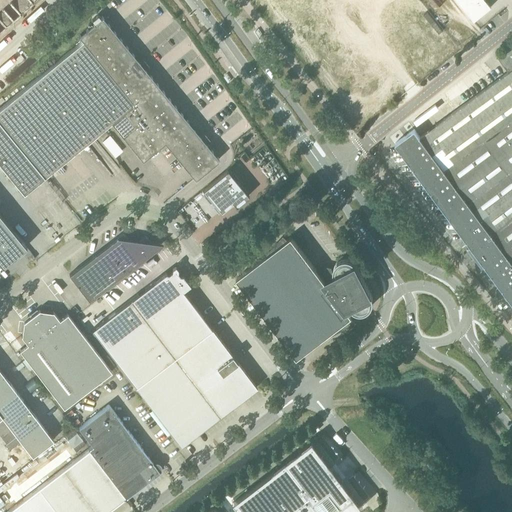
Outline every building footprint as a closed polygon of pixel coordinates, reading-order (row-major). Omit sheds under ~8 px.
[(482,0),(469,0),(462,6),(467,12),(482,0)] [(491,7),(485,0),(482,0),(467,12),(474,21),(491,7)] [(95,22),(78,35),(80,37),(80,36),(83,39),(83,40),(134,102),(112,121),(143,159),(164,141),(188,170),(194,177),(195,179),(219,159),(209,146),(212,144),(202,132),(199,134),(146,70),(150,67),(142,58),(139,61),(102,16),(100,18),(98,15),(92,19),(95,22)] [(83,40),(0,107),(0,162),(24,192),(55,230),(115,181),(84,143),(112,121),(134,102),(83,40)] [(511,46),(498,57),(508,71),(498,79),(419,137),(414,129),(395,143),(401,151),(472,247),(470,248),(483,266),(485,264),(511,300),(511,46)] [(221,211),(232,202),(236,206),(249,195),(228,170),(227,169),(226,170),(226,171),(203,189),(221,211)] [(0,213),(0,262),(2,266),(13,257),(11,255),(14,253),(16,255),(27,246),(14,230),(13,230),(0,213)] [(89,299),(157,248),(152,241),(146,235),(141,239),(128,238),(124,232),(70,273),(89,299)] [(334,274),(334,275),(324,280),(291,236),(236,277),(296,357),(351,315),(345,307),(349,305),(350,306),(351,306),(351,307),(352,308),(353,309),(354,309),(356,310),(358,311),(360,311),(362,311),(363,311),(365,310),(366,310),(367,309),(367,308),(368,308),(369,307),(370,306),(370,305),(371,305),(371,304),(372,303),(372,302),(372,301),(372,300),(372,298),(372,297),(372,296),(372,295),(371,294),(371,293),(356,264),(355,263),(355,262),(354,262),(353,261),(351,260),(351,259),(349,258),(348,258),(347,258),(346,258),(345,258),(342,258),(341,258),(341,259),(340,259),(339,259),(338,260),(337,261),(336,261),(336,262),(335,263),(334,264),(334,265),(334,266),(333,267),(333,268),(333,269),(333,270),(333,271),(333,272),(333,273),(334,274)] [(135,385),(212,327),(183,290),(190,285),(183,275),(181,275),(182,272),(179,269),(178,268),(175,265),(172,268),(172,271),(169,273),(166,272),(92,329),(135,385)] [(28,344),(20,349),(64,408),(90,387),(94,385),(101,379),(102,378),(112,371),(67,313),(60,319),(53,311),(39,309),(24,321),(21,335),(28,344)] [(212,327),(135,385),(181,445),(256,387),(257,387),(256,386),(236,360),(234,361),(230,355),(232,353),(231,353),(212,327)] [(0,412),(1,414),(31,454),(52,438),(0,368),(0,412)] [(89,449),(126,497),(160,471),(160,470),(161,470),(161,469),(162,468),(162,467),(162,465),(161,464),(160,463),(159,462),(158,462),(157,462),(155,462),(154,462),(154,463),(109,404),(79,427),(93,445),(89,448),(89,449)] [(1,416),(0,416),(0,437),(11,429),(1,416)] [(11,429),(0,437),(0,457),(1,458),(22,443),(11,429)] [(313,440),(234,501),(242,511),(356,511),(363,506),(313,440)] [(22,443),(1,458),(11,472),(32,456),(22,443)] [(126,498),(126,497),(89,449),(9,509),(11,511),(105,511),(122,500),(124,498),(125,499),(126,499),(126,498)]
